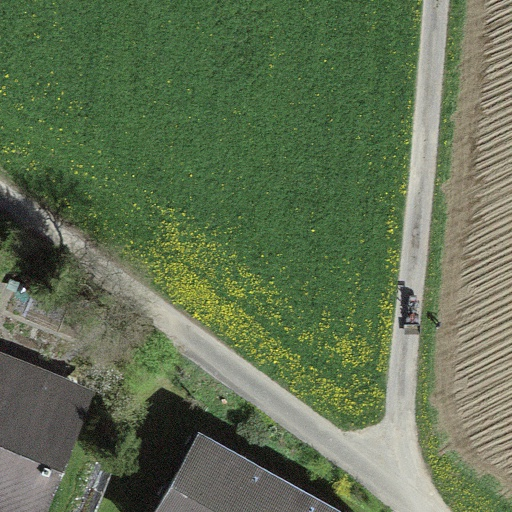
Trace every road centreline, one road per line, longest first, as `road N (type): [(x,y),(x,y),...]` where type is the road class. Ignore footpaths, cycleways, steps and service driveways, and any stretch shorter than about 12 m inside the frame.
road 1 (unclassified): [(426,511),(194,346),(0,191)]
road 2 (track): [(439,0),(398,489)]
